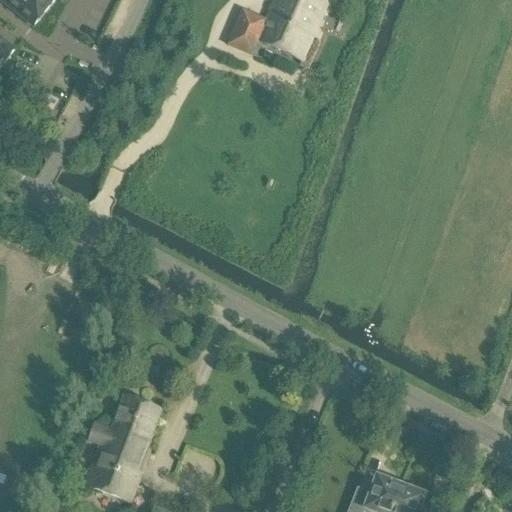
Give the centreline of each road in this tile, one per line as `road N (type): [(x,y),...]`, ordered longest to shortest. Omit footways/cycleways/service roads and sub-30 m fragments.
road 1 (tertiary): [(511,452),(38,197)]
road 2 (residential): [(38,197),(141,0)]
